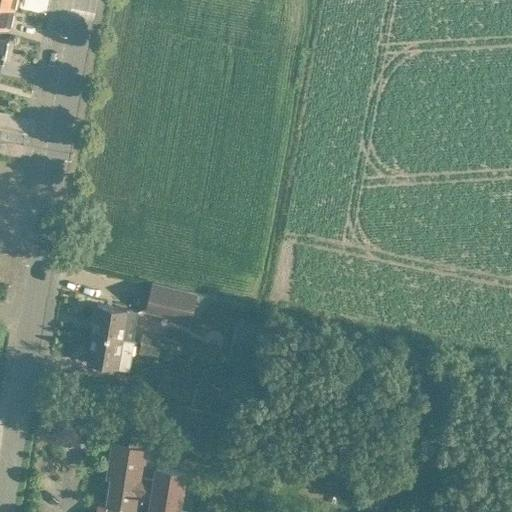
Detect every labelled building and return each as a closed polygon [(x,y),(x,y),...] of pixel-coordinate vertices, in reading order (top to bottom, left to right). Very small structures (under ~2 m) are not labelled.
[(0,25),(10,28),(15,8),(0,4),(0,25)] [(186,319),(192,291),(150,282),(144,309),(186,319)] [(138,310),(96,303),(91,334),(132,341),(138,310)] [(128,369),(132,341),(91,334),(86,362),(128,369)] [(139,343),(141,343),(158,346),(160,338),(143,334),(141,341),(140,341),(139,343)] [(157,356),(158,346),(141,343),(139,352),(157,356)] [(156,394),(192,405),(198,381),(162,371),(156,394)] [(199,411),(173,404),(166,431),(192,438),(199,411)] [(359,455),(312,443),(307,465),(353,476),(359,455)] [(105,511),(96,511),(95,511),(183,511),(189,473),(187,472),(170,470),(157,468),(155,480),(141,478),(146,450),(111,445),(107,470),(111,471),(106,504),(107,504),(105,511)]
